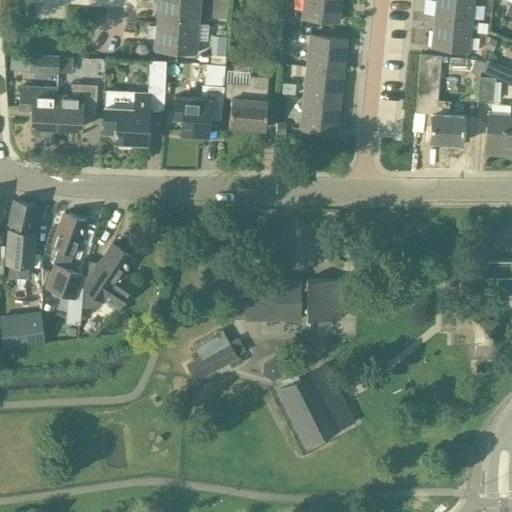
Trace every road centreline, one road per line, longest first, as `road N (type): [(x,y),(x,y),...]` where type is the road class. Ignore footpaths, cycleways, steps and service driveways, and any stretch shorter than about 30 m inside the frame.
road 1 (residential): [(361,189),(86,189),(0,176)]
road 2 (residential): [(361,189),(381,0)]
road 3 (residential): [(511,191),(361,189)]
